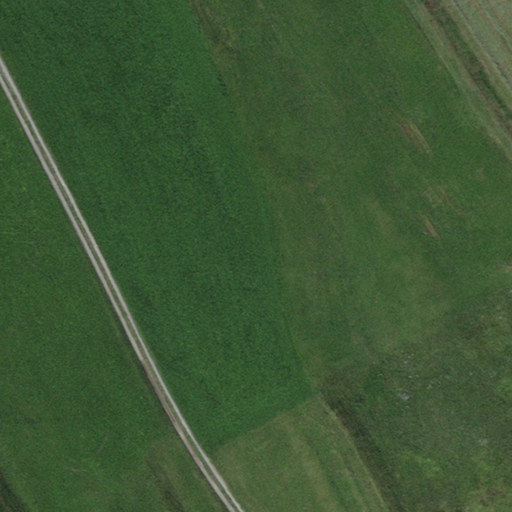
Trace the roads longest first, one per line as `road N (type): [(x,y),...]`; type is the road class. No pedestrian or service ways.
road 1 (track): [(0,77),(237,511)]
road 2 (track): [(405,0),(511,145)]
